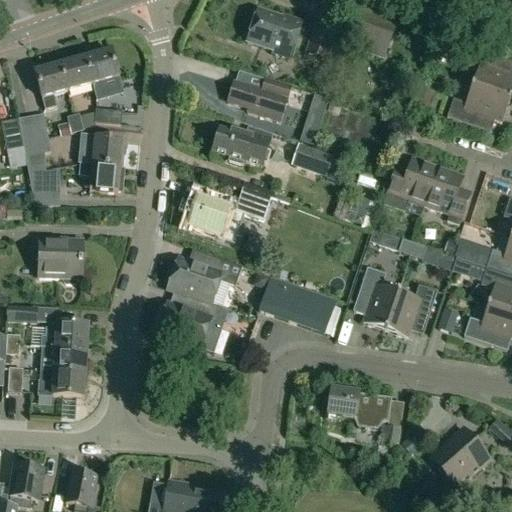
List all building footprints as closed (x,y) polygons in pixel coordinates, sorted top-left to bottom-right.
[(281,21),(258,13),(247,46),(272,54),(272,56),(290,62),(302,25),(282,18),(281,21)] [(392,33),(349,19),(339,48),(382,62),(392,33)] [(327,64),(331,52),(330,52),(335,35),(316,29),(307,56),(326,62),(326,64),(327,64)] [(450,49),(439,45),(434,58),(445,62),(450,49)] [(465,70),(477,74),(471,91),(509,104),(511,94),(511,80),(510,79),(511,72),(511,66),(471,52),(465,70)] [(95,100),(107,96),(104,85),(118,81),(110,54),(84,61),(90,83),(92,88),(95,100)] [(67,95),(92,88),(90,83),(84,61),(59,68),(67,95)] [(59,68),(34,75),(45,113),(56,110),(53,99),(67,95),(59,68)] [(279,125),(290,91),(265,83),(262,95),(234,86),(228,106),(248,112),(247,115),(279,125)] [(501,126),(509,104),(471,91),(465,107),(453,103),(446,121),(489,136),(493,124),(501,126)] [(95,127),(120,129),(121,115),(96,113),(95,127)] [(44,157),(50,156),(43,118),(19,123),(33,200),(35,210),(59,210),(59,191),(45,192),(44,157)] [(72,137),(83,134),(79,119),(68,122),(72,137)] [(22,152),(18,124),(1,126),(6,155),(22,152)] [(231,132),(230,137),(219,134),(213,155),(229,160),(228,164),(242,169),(243,165),(248,166),(256,168),(256,170),(262,172),(272,142),(271,142),(272,138),(248,130),(245,137),(231,132)] [(79,168),(91,169),(120,172),(123,145),(94,142),(91,168),(79,167),(79,168)] [(291,168),(338,185),(346,164),(298,147),(291,168)] [(407,204),(424,210),(436,172),(411,163),(404,184),(393,180),(383,208),(403,215),(407,204)] [(90,180),(89,196),(118,198),(118,196),(122,196),(123,184),(119,184),(120,172),(91,169),(79,168),(78,179),(90,180)] [(462,181),(436,172),(424,210),(448,219),(446,225),(457,229),(466,206),(467,206),(471,195),(459,190),(462,181)] [(242,219),(263,226),(272,201),(243,191),(235,216),(229,215),(229,214),(198,203),(195,212),(190,213),(187,221),(191,225),(189,230),(221,240),(225,226),(239,230),(242,219)] [(511,224),(511,234),(510,242),(511,242),(511,203),(508,203),(502,221),(511,224)] [(491,254),(485,272),(511,280),(511,242),(510,242),(504,258),(491,254)] [(65,288),(73,289),(76,286),(76,283),(79,283),(79,270),(81,270),(81,245),(58,245),(58,243),(39,243),(38,283),(63,283),(63,286),(65,288)] [(401,244),(397,256),(409,260),(413,248),(401,244)] [(425,252),(413,248),(409,260),(421,264),(425,252)] [(170,286),(167,293),(212,309),(220,286),(235,291),(242,271),(212,261),(208,273),(178,263),(175,272),(171,271),(166,285),(170,286)] [(467,266),(456,262),(451,278),(463,281),(467,266)] [(493,294),(487,311),(511,318),(511,280),(485,272),(480,290),(493,294)] [(362,328),(384,335),(397,297),(381,291),(385,279),(367,273),(352,316),(365,320),(362,328)] [(269,287),(259,315),(276,321),(286,293),(269,287)] [(436,296),(418,290),(414,302),(397,297),(384,335),(407,343),(409,335),(422,340),(436,296)] [(212,309),(167,293),(167,295),(195,304),(191,316),(167,307),(165,312),(162,310),(157,324),(160,325),(156,339),(201,355),(209,330),(216,332),(222,312),(212,309)] [(288,325),(298,297),(286,293),(276,321),(288,325)] [(298,297),(288,325),(300,330),(310,302),(298,297)] [(312,334),(322,306),(310,302),(300,330),(312,334)] [(324,338),(334,310),(322,306),(312,334),(324,338)] [(31,313),(9,311),(8,324),(30,325),(31,313)] [(511,343),(511,318),(487,311),(482,327),(469,323),(463,341),(506,356),(511,343)] [(444,312),(437,332),(451,337),(458,317),(444,312)] [(51,352),(86,354),(88,330),(50,328),(45,331),(45,339),(41,339),(40,351),(42,351),(51,352)] [(20,341),(8,340),(7,349),(19,350),(20,341)] [(7,349),(7,358),(7,359),(19,359),(19,350),(7,349)] [(85,378),(86,354),(51,352),(42,351),(41,361),(54,362),(54,374),(54,376),(85,378)] [(8,398),(21,398),(22,374),(10,373),(8,398)] [(54,374),(40,374),(39,384),(49,384),(48,386),(53,386),(52,401),(84,402),(85,378),(54,376),(54,374)] [(327,419),(355,423),(357,431),(377,433),(383,426),(387,427),(391,404),(358,399),(358,398),(330,394),(327,419)] [(507,449),(511,443),(511,439),(495,424),(488,432),(507,449)] [(383,430),(381,450),(398,452),(401,432),(383,430)] [(420,430),(401,448),(410,458),(429,441),(420,430)] [(467,438),(470,435),(466,431),(430,463),(454,490),(467,477),(470,480),(490,463),(467,438)] [(0,508),(0,511),(16,511),(17,511),(18,511),(29,511),(32,499),(38,500),(42,475),(39,475),(40,470),(28,468),(27,473),(15,471),(9,510),(0,508)] [(94,511),(92,511),(94,500),(92,500),(95,482),(85,480),(83,478),(77,476),(74,478),(71,478),(65,508),(76,510),(75,511),(94,511)] [(164,511),(149,511),(151,509),(149,508),(148,511),(219,511),(222,498),(187,492),(188,488),(169,485),(164,511)]
